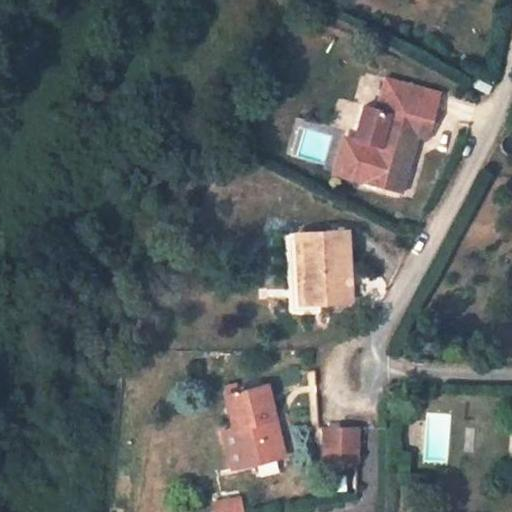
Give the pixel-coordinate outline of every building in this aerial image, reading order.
[(478,80),(474,88),(489,96),(493,88),(478,80)] [(434,96),(378,81),(371,113),(359,110),(350,145),(359,147),(350,186),(400,197),(413,139),(422,141),(434,96)] [(350,145),(338,142),(329,181),(350,186),(359,147),(350,145)] [(348,301),(345,232),(304,233),(306,280),(298,280),(298,302),(348,301)] [(295,234),(298,280),(306,280),(304,233),(295,234)] [(282,456),(266,386),(225,395),(232,428),(239,427),(248,464),(282,456)] [(359,456),(359,424),(322,423),(321,455),(359,456)] [(242,465),(248,464),(239,427),(232,428),(242,465)] [(211,495),(212,511),(242,511),(241,492),(211,495)]
